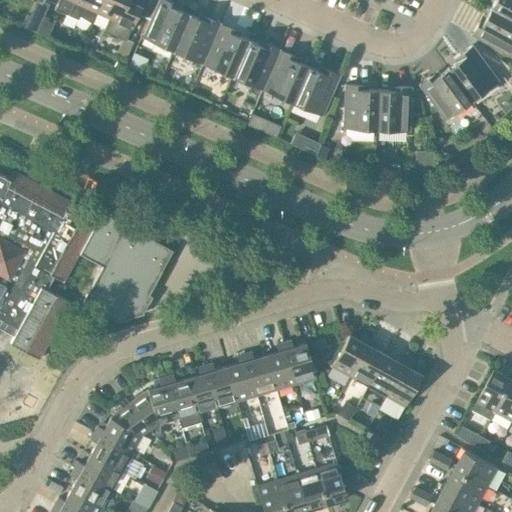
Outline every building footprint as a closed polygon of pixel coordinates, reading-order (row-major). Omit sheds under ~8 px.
[(91,23),(96,12),(100,0),(58,0),(55,9),(77,19),(79,15),(91,23)] [(104,31),(125,40),(140,6),(127,1),(127,0),(100,0),(96,12),(109,18),(104,31)] [(158,0),(142,37),(172,50),(188,14),(171,6),(172,2),(167,0),(158,0)] [(511,0),(494,0),(490,7),(511,19),(511,0)] [(471,34),(509,55),(511,50),(511,19),(490,7),(481,24),(477,22),(471,34)] [(172,50),(202,63),(220,23),(208,18),(206,21),(188,14),(172,50)] [(202,63),(232,76),(248,39),(230,32),(232,28),(220,23),(202,63)] [(232,76),(262,89),(279,49),(267,43),(265,47),(248,39),(232,76)] [(447,68),(471,100),(498,80),(472,45),(460,53),(463,56),(447,68)] [(262,89),(291,102),(307,65),(290,58),(291,54),(279,49),(262,89)] [(291,102),(322,115),(339,75),(326,69),(325,73),(307,65),(291,102)] [(418,84),(444,119),(471,100),(447,68),(432,79),(429,76),(418,84)] [(342,127),(376,129),(377,89),(358,88),(358,84),(344,84),(342,127)] [(376,129),(409,130),(411,87),(397,86),(397,90),(377,89),(376,129)] [(0,319),(17,329),(9,343),(38,359),(69,301),(45,288),(52,275),(62,281),(94,223),(66,208),(69,201),(12,170),(8,177),(0,172),(0,319)] [(186,240),(95,263),(105,302),(196,278),(186,240)] [(331,365),(349,376),(370,338),(364,334),(360,340),(348,335),(331,365)] [(349,376),(367,385),(385,354),(374,348),(377,341),(370,338),(349,376)] [(283,342),(295,383),(316,377),(306,342),(293,346),(290,340),(283,342)] [(265,355),(275,389),(295,383),(283,342),(276,344),(278,351),(265,355)] [(243,353),(256,395),(275,389),(265,355),(253,358),(251,351),(243,353)] [(226,366),(236,400),(256,395),(243,353),(236,355),(238,362),(226,366)] [(367,385),(385,395),(406,358),(400,354),(396,360),(385,354),(367,385)] [(385,395),(404,405),(422,374),(410,368),(413,361),(406,358),(385,395)] [(204,365),(217,406),(236,400),(226,366),(214,369),(212,363),(204,365)] [(187,377),(197,412),(217,406),(204,365),(197,367),(199,374),(187,377)] [(495,411),(511,380),(511,377),(494,368),(472,408),(491,419),(495,411)] [(165,376),(178,418),(180,427),(200,421),(197,412),(187,377),(175,381),(173,374),(165,376)] [(128,402),(149,429),(157,424),(178,418),(165,376),(158,378),(160,385),(147,389),(128,402)] [(511,419),(511,380),(495,411),(511,419)] [(93,432),(131,452),(141,434),(149,429),(128,402),(110,416),(103,428),(97,425),(93,432)] [(458,435),(468,440),(473,431),(463,425),(458,435)] [(304,430),(307,441),(317,438),(314,428),(304,430)] [(295,433),(298,443),(307,441),(304,430),(295,433)] [(468,440),(476,445),(482,436),(473,431),(468,440)] [(90,453),(121,470),(131,452),(93,432),(90,438),(96,442),(90,453)] [(476,445),(485,450),(490,440),(482,436),(476,445)] [(265,442),(268,452),(278,449),(275,439),(265,442)] [(256,444),(259,455),(268,452),(265,442),(256,444)] [(455,467),(488,485),(498,467),(465,449),(455,467)] [(430,460),(438,465),(444,455),(435,450),(430,460)] [(503,460),(511,464),(511,452),(509,451),(503,460)] [(74,467),(111,488),(121,470),(90,453),(84,464),(77,461),(74,467)] [(438,465),(447,469),(452,460),(444,455),(438,465)] [(315,468),(326,503),(346,497),(336,462),(315,468)] [(70,489),(101,506),(111,488),(74,467),(70,474),(76,478),(70,489)] [(445,485),(478,503),(488,485),(455,467),(445,485)] [(296,473),(306,509),(326,503),(315,468),(296,473)] [(276,479),(285,511),(295,511),(306,509),(296,473),(276,479)] [(256,485),(263,511),(285,511),(276,479),(256,485)] [(436,503),(451,511),(473,511),(478,503),(445,485),(436,503)] [(410,496),(419,500),(424,491),(415,486),(410,496)] [(54,503),(69,511),(98,511),(101,506),(70,489),(64,500),(58,496),(54,503)] [(419,500),(428,505),(433,496),(424,491),(419,500)] [(168,510),(172,511),(178,511),(182,506),(173,501),(168,510)] [(69,511),(54,503),(50,510),(53,511),(69,511)] [(430,511),(451,511),(436,503),(430,511)]
